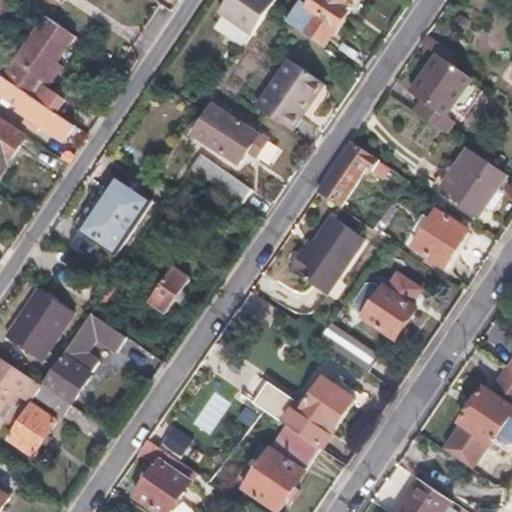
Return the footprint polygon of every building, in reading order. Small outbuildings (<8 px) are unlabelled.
[(160,2),(157,0),(126,0),(125,2),(148,18),(160,2)] [(276,0),(225,0),(217,13),(252,36),(269,10),(276,0)] [(312,0),(307,6),(314,11),(337,27),(347,13),(340,8),(345,0),(312,0)] [(337,27),(314,11),(301,30),(324,46),(337,27)] [(76,34),(46,14),(5,77),(56,112),(64,100),(42,84),(76,34)] [(425,34),(419,43),(435,53),(448,62),(454,53),(425,34)] [(448,62),(435,53),(410,93),(417,98),(410,109),(446,133),(453,122),(445,117),(471,78),(448,62)] [(320,78),(288,56),(254,104),(290,128),(302,111),(298,109),(320,78)] [(0,92),(21,107),(18,110),(27,115),(22,123),(36,131),(41,124),(64,139),(74,124),(72,123),(68,120),(56,112),(5,77),(0,73),(0,92)] [(207,117),(195,135),(239,165),(248,151),(258,157),(269,141),(210,101),(202,114),(207,117)] [(0,175),(27,135),(0,117),(0,175)] [(367,152),(351,142),(317,191),(342,209),(360,182),(351,176),(362,160),(367,152)] [(511,177),(511,172),(470,143),(439,186),(483,217),(511,177)] [(200,152),(190,167),(243,204),(254,188),(200,152)] [(367,152),(362,160),(375,168),(380,161),(367,152)] [(190,167),(171,154),(157,176),(175,189),(190,167)] [(380,161),(375,168),(393,180),(398,173),(380,161)] [(155,201),(118,174),(78,232),(116,259),(155,201)] [(431,219),(427,225),(413,245),(428,254),(439,262),(446,266),(469,232),(436,211),(431,219)] [(431,219),(424,215),(420,220),(427,225),(431,219)] [(307,253),(301,249),(290,265),(300,272),(336,221),(330,217),(313,244),(307,253)] [(364,240),(336,221),(300,272),(290,265),(288,269),(325,295),(364,240)] [(313,244),(307,240),(301,249),(307,253),(313,244)] [(428,254),(425,259),(436,267),(439,262),(428,254)] [(144,273),(131,264),(119,281),(133,290),(144,273)] [(190,279),(173,268),(150,301),(167,312),(190,279)] [(122,288),(112,281),(103,295),(107,298),(114,302),(122,288)] [(389,289),(383,285),(362,316),(396,339),(416,308),(401,297),(404,293),(392,285),(389,289)] [(72,312),(35,287),(3,336),(40,361),(72,312)] [(247,314),(238,307),(213,343),(222,349),(247,314)] [(43,383),(71,402),(91,374),(90,373),(99,359),(87,351),(96,338),(116,351),(126,336),(91,312),(43,383)] [(342,333),(332,348),(359,366),(369,351),(342,333)] [(211,346),(199,364),(206,370),(242,395),(255,376),(211,346)] [(0,425),(3,421),(10,425),(20,409),(14,404),(19,397),(29,403),(34,396),(41,386),(0,358),(0,425)] [(511,406),(511,368),(505,363),(487,390),(511,406)] [(206,370),(199,364),(189,379),(197,384),(206,370)] [(273,388),(255,376),(242,395),(260,407),(273,388)] [(301,410),(295,406),(283,423),(288,426),(322,449),(356,398),(353,397),(337,386),(324,377),(301,410)] [(339,382),(337,386),(353,397),(356,392),(354,386),(346,381),(339,382)] [(41,386),(34,396),(63,416),(70,405),(41,386)] [(511,453),(511,418),(510,417),(511,414),(511,406),(487,390),(484,388),(444,448),(476,470),(495,441),(511,453)] [(197,402),(181,391),(167,411),(183,422),(197,402)] [(55,423),(31,406),(8,438),(32,456),(55,423)] [(178,440),(158,425),(147,440),(169,455),(178,440)] [(288,426),(246,488),(280,511),(322,449),(288,426)] [(139,452),(155,463),(133,495),(159,511),(168,511),(195,472),(169,455),(147,440),(139,452)] [(448,511),(455,502),(419,478),(396,511),(448,511)] [(117,485),(113,490),(122,496),(124,490),(117,485)] [(0,489),(0,511),(11,497),(0,489)]
